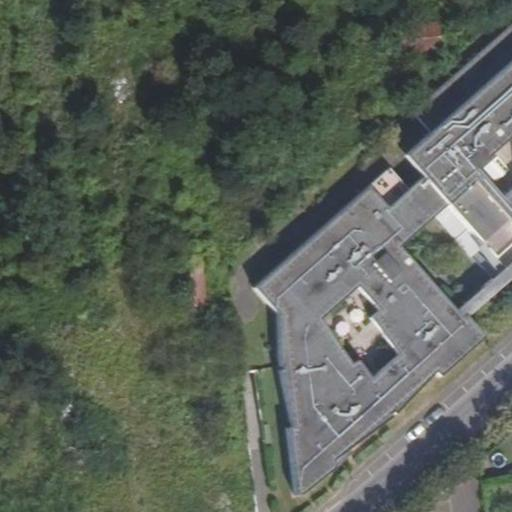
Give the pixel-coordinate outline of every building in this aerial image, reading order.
[(511,21),(410,113),(428,133),(405,153),(424,174),(404,191),(385,170),(251,290),(275,316),(276,368),(280,368),(281,371),(277,371),(289,429),(284,430),(292,498),(299,497),(320,479),(319,471),(330,463),(390,419),(388,416),(390,414),(392,417),(433,375),(438,379),(483,339),(463,316),(460,319),(454,312),(397,248),(445,206),(501,270),(511,261),(511,21)] [(437,21),(391,27),(394,52),(440,47),(437,21)] [(405,153),(401,156),(419,178),(424,174),(405,153)] [(204,305),(197,249),(174,251),(181,307),(204,305)] [(463,316),(464,318),(511,275),(511,261),(501,270),(454,312),(460,319),(463,316)] [(330,463),(319,471),(320,479),(333,470),(330,463)]
